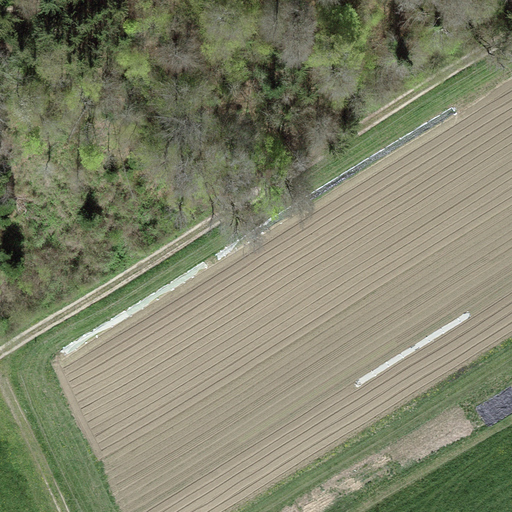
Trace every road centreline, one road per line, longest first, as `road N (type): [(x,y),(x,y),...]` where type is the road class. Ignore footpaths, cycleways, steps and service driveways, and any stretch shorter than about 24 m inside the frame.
road 1 (track): [(511,42),(0,354)]
road 2 (track): [(0,376),(64,511)]
